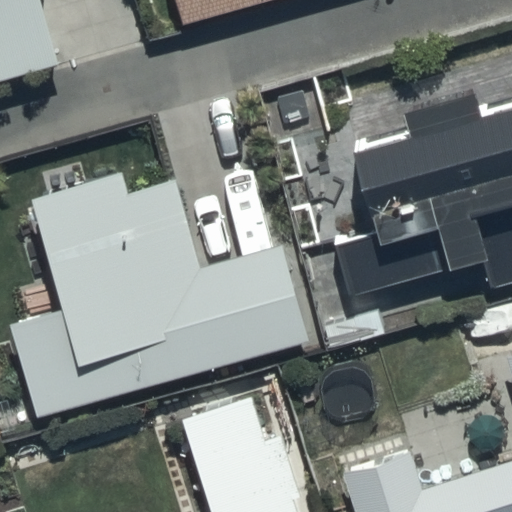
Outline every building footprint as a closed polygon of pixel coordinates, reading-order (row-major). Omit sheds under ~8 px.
[(0,0),(0,70),(49,56),(33,0),(0,0)] [(173,0),(177,16),(241,0),(173,0)] [(511,99),(478,108),(472,85),(399,104),(405,130),(351,144),(371,220),(331,231),(345,284),(479,249),(487,280),(511,273),(511,99)] [(7,314),(33,407),(302,332),(276,239),(201,260),(175,169),(129,182),(123,162),(89,171),(86,160),(39,173),(42,182),(25,187),(56,300),(7,314)] [(511,511),(511,346),(504,349),(511,375),(511,451),(419,480),(407,441),(339,462),(354,511),(511,511)] [(297,511),(291,492),(299,489),(279,428),(265,432),(249,385),(174,410),(207,511),(297,511)]
